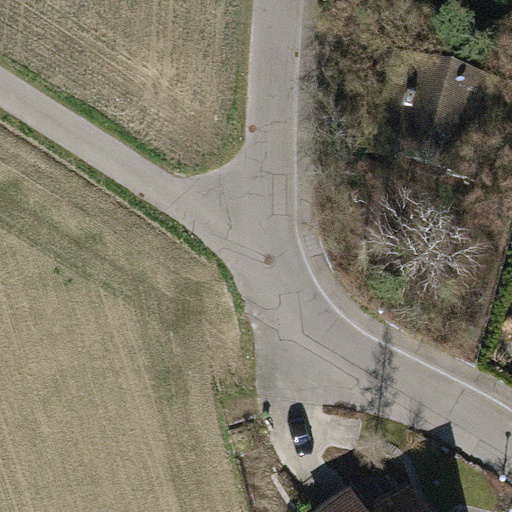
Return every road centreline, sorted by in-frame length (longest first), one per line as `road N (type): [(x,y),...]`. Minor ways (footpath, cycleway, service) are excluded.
road 1 (residential): [(278,0),(268,264),(314,338),(511,448)]
road 2 (track): [(0,77),(189,199),(268,264)]
